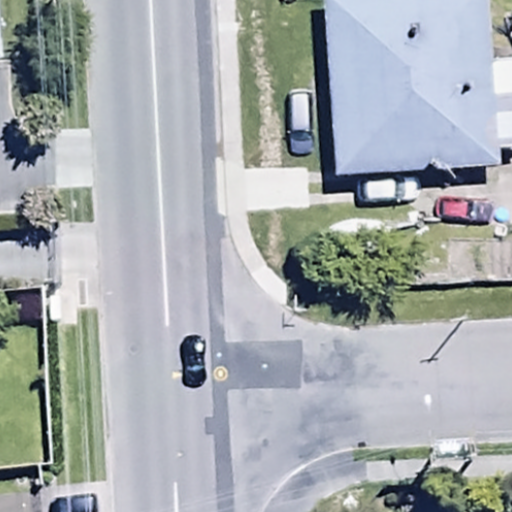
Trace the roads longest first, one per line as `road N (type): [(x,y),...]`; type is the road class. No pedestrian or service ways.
road 1 (tertiary): [(148,0),(165,387)]
road 2 (residential): [(511,372),(165,387)]
road 3 (tertiary): [(165,387),(169,511)]
